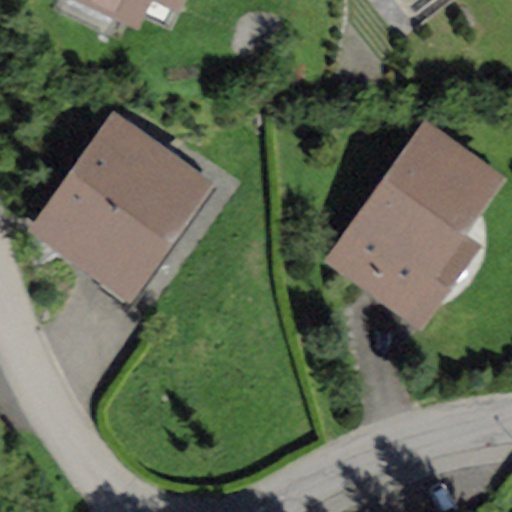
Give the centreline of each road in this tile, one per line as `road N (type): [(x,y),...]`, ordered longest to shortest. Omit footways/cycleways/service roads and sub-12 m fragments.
road 1 (residential): [(511,427),(345,469),(271,511)]
road 2 (residential): [(0,291),(49,407),(127,511)]
